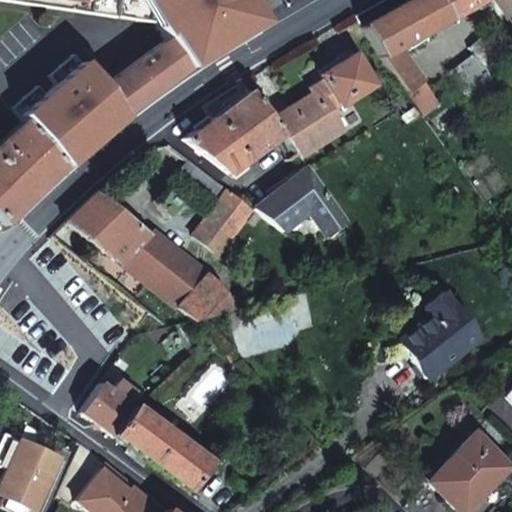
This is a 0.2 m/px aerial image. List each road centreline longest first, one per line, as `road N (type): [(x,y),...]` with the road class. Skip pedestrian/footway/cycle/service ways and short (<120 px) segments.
road 1 (tertiary): [(3,253),(134,133),(340,0)]
road 2 (residential): [(0,380),(192,511)]
road 3 (unknown): [(277,511),(444,385)]
